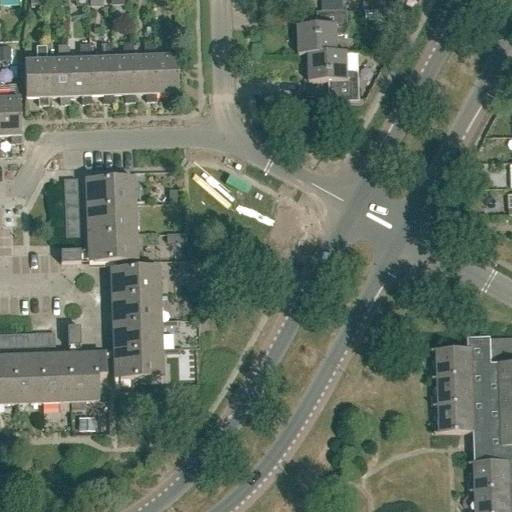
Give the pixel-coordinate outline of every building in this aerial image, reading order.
[(362,0),(363,14),(400,12),(399,0),(362,0)] [(338,56),(338,38),(347,38),(346,13),(316,14),(316,29),(298,30),(299,58),(308,58),(338,56)] [(155,97),(177,96),(175,44),(165,44),(165,60),(154,60),(155,97)] [(134,98),(133,61),(132,61),(131,45),(121,46),(122,61),(111,61),(112,98),(124,98),(124,106),(134,106),(134,98)] [(155,97),(154,60),(153,45),(143,45),(144,60),(133,61),(134,98),(145,97),(146,105),(156,105),(155,97)] [(112,98),(111,61),(110,61),(110,46),(100,47),(100,62),(89,62),(91,99),(102,99),(102,107),(112,106),(112,98)] [(91,99),(89,62),(88,47),(78,48),(79,63),(68,63),(69,100),(81,100),(81,108),(91,107),(90,99),(91,99)] [(69,100),(68,63),(67,63),(67,48),(57,48),(57,63),(46,64),(47,101),(59,100),(60,108),(69,108),(69,100)] [(48,109),(47,101),(46,64),(45,49),(35,49),(36,64),(23,65),(25,102),(38,101),(38,109),(48,109)] [(9,51),(0,50),(0,62),(9,62),(9,51)] [(308,58),(309,86),(328,85),(329,105),(359,104),(358,74),(348,74),(348,55),(338,56),(308,58)] [(0,102),(0,139),(10,139),(11,147),(20,147),(18,87),(8,87),(8,102),(0,102)] [(87,266),(109,265),(135,264),(132,180),(85,182),(87,266)] [(184,236),(142,238),(142,246),(184,244),(184,236)] [(60,266),(79,266),(79,254),(59,254),(60,266)] [(114,383),(136,382),(162,381),(157,270),(109,272),(114,383)] [(66,349),(79,349),(78,329),(66,330),(66,349)] [(511,511),(511,351),(500,352),(499,342),(468,343),(468,353),(439,354),(442,437),(475,436),(476,466),(477,511),(511,511)] [(0,408),(97,405),(96,356),(0,359),(0,408)]
